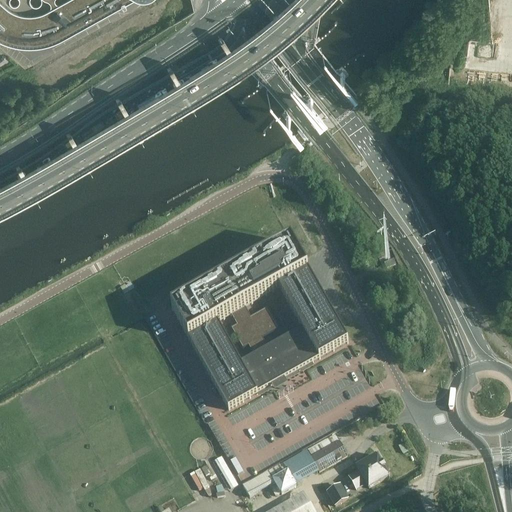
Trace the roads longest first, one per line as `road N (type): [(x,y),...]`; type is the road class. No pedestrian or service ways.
road 1 (primary): [(0,189),(227,59),(302,0)]
road 2 (primary): [(254,50),(403,243),(452,335)]
road 3 (primary): [(486,366),(378,162),(310,79)]
road 4 (unclassified): [(0,319),(271,175)]
road 5 (unclassified): [(415,412),(306,194),(271,175)]
road 6 (primary): [(232,4),(0,157)]
road 7 (primary): [(0,179),(223,50)]
